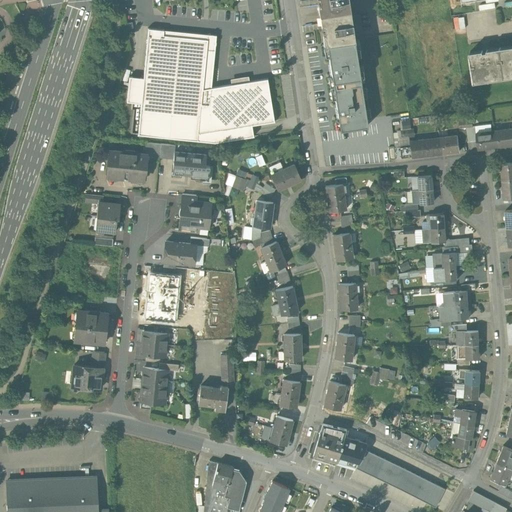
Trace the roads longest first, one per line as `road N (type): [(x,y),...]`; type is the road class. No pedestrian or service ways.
road 1 (primary): [(0,266),(82,0)]
road 2 (residential): [(470,482),(500,383),(492,236)]
road 3 (residential): [(118,424),(146,214)]
road 4 (primary): [(56,0),(0,179)]
road 5 (residential): [(313,181),(288,0)]
road 6 (residential): [(470,482),(355,425),(312,414)]
road 7 (residential): [(312,414),(328,330),(326,260)]
road 8 (residential): [(118,424),(265,462)]
road 9 (residential): [(485,156),(444,161),(445,177),(451,203),(492,236)]
